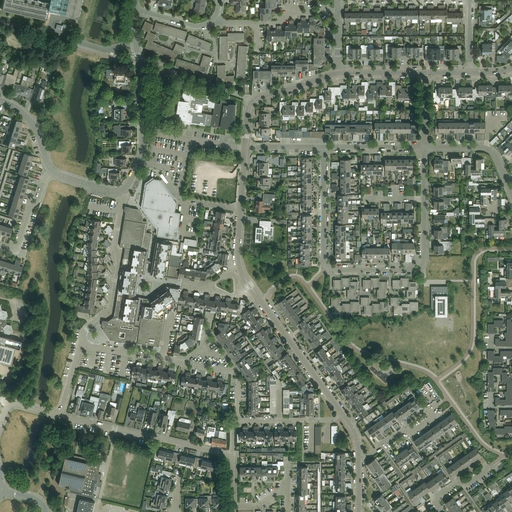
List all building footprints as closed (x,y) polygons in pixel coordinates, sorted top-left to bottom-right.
[(40,0),(3,0),(2,8),(1,10),(46,19),(48,13),(48,10),(48,9),(49,2),(40,0)] [(60,14),(77,18),(81,0),(49,0),(49,2),(48,9),(48,10),(60,12),(60,14)] [(204,14),(205,0),(191,0),(191,1),(195,2),(194,12),(204,14)] [(245,0),(230,0),(231,4),(236,4),(236,11),(245,11),(245,0)] [(480,12),(480,14),(492,14),(492,10),(492,6),(479,6),(479,12),(480,12)] [(492,18),(492,14),(480,14),(480,16),(479,17),(479,22),(492,22),(493,18),(492,18)] [(142,29),(148,31),(150,32),(153,25),(145,21),(142,29)] [(161,33),(164,25),(156,22),(153,30),(161,33)] [(169,35),(171,27),(164,25),(161,33),(169,35)] [(177,37),(179,29),(171,27),(169,35),(177,37)] [(187,32),(179,29),(177,37),(184,40),(187,32)] [(153,42),(156,35),(150,32),(148,31),(145,39),(148,40),(153,42)] [(236,41),(236,33),(228,33),(228,36),(228,41),(236,41)] [(244,33),(236,33),(236,41),(244,42),(244,33)] [(193,45),(196,37),(189,34),(186,42),(193,45)] [(324,44),(324,35),(318,35),(318,38),(314,38),(314,44),(324,44)] [(228,36),(219,36),(219,44),(228,44),(228,41),(228,36)] [(201,48),(204,40),(196,37),(193,45),(201,48)] [(152,51),(155,43),(153,42),(148,40),(145,48),(152,51)] [(211,43),(204,40),(201,48),(208,51),(211,43)] [(159,54),(163,46),(155,43),(152,51),(159,54)] [(176,43),(173,51),(178,53),(181,54),(184,47),(176,43)] [(511,51),(511,48),(506,43),(499,50),(503,54),(506,57),(508,59),(511,54),(511,51),(511,52),(511,51)] [(228,52),(228,44),(219,44),(219,52),(228,52)] [(395,57),(395,48),(395,47),(389,47),(389,45),(388,44),(385,44),(386,59),(391,59),(391,57),(395,57)] [(247,46),(238,45),(238,54),(246,54),(247,46)] [(443,60),(443,48),(443,45),(439,45),(439,49),(434,49),(434,58),(438,58),(438,60),(443,60)] [(452,49),(452,58),(456,58),(456,60),(462,60),(462,45),(457,45),(457,48),(452,48),(452,49)] [(167,57),(170,49),(163,46),(159,54),(167,57)] [(355,58),(355,49),(355,48),(350,48),(350,46),(346,46),(346,60),(352,60),(352,58),(355,58)] [(373,59),(373,49),(368,49),(368,46),(365,46),(365,48),(365,60),(370,60),(370,59),(373,59)] [(434,58),(434,49),(434,48),(428,48),(428,46),(425,46),(425,60),(431,60),(431,58),(434,58)] [(404,59),(404,47),(401,47),(401,48),(395,48),(395,57),(398,57),(398,59),(404,59)] [(413,57),(413,48),(407,48),(407,47),(404,47),(404,59),(409,59),(409,57),(413,57)] [(413,48),(413,57),(416,57),(416,59),(422,59),(422,47),(419,47),(413,47),(413,48)] [(365,60),(365,48),(362,48),(362,49),(355,49),(355,58),(359,58),(359,60),(365,60)] [(383,60),(383,49),(380,49),(380,48),(374,48),(374,49),(373,49),(373,59),(377,59),(377,60),(383,60)] [(452,58),(452,49),(446,49),(446,48),(443,48),(443,60),(449,60),(449,58),(452,58)] [(174,60),(178,53),(173,51),(170,49),(167,57),(174,60)] [(228,61),(228,52),(219,52),(219,60),(228,61)] [(246,62),(246,54),(238,54),(237,62),(246,62)] [(203,55),(201,63),(209,65),(211,58),(203,55)] [(311,70),(311,64),(308,64),(308,60),(304,60),(304,57),(302,57),(302,70),(311,70)] [(182,69),(185,61),(177,59),(175,67),(182,69)] [(190,72),(193,63),(185,61),(182,69),(190,72)] [(245,70),(246,62),(237,62),(237,70),(245,70)] [(200,66),(193,63),(190,72),(198,74),(199,71),(200,66)] [(207,73),(209,65),(201,63),(200,66),(199,71),(207,73)] [(217,65),(217,73),(226,73),(225,65),(217,65)] [(14,84),(19,70),(15,69),(13,75),(7,73),(6,76),(4,84),(9,86),(10,83),(14,84)] [(118,78),(118,86),(118,89),(122,89),(122,90),(127,90),(127,79),(125,79),(125,71),(113,71),(113,69),(106,69),(106,75),(108,75),(108,78),(118,78)] [(244,78),(245,70),(237,70),(236,78),(244,78)] [(226,76),(226,73),(217,73),(218,82),(226,81),(226,76)] [(234,76),(226,76),(226,81),(226,84),(234,84),(234,76)] [(31,97),(33,90),(27,88),(29,82),(30,82),(31,78),(27,77),(26,81),(21,95),(26,96),(25,99),(30,101),(31,97)] [(21,95),(26,81),(22,79),(20,85),(14,84),(11,95),(16,96),(17,93),(21,95)] [(41,100),(47,81),(43,80),(40,88),(34,86),(33,90),(31,97),(41,100)] [(368,82),(367,82),(361,82),(361,85),(358,85),(358,96),(364,96),(364,98),(368,98),(368,88),(368,82)] [(383,85),(383,82),(377,82),(377,85),(377,95),(380,95),(380,96),(386,96),(386,85),(383,85)] [(395,82),(394,82),(389,82),(389,85),(386,85),(386,96),(392,96),(392,95),(395,95),(395,85),(395,82)] [(346,85),(344,85),(340,85),(340,87),(337,87),(337,94),(340,94),(340,98),(343,98),(343,99),(349,99),(349,89),(346,89),(346,85)] [(358,96),(358,85),(352,85),(352,89),(349,89),(349,99),(355,99),(355,98),(358,98),(358,96)] [(377,95),(377,85),(370,85),(370,88),(368,88),(368,98),(368,99),(374,99),(374,98),(377,98),(377,95)] [(401,85),(395,85),(395,95),(395,98),(398,98),(398,99),(404,99),(404,89),(401,89),(401,85)] [(413,98),(413,85),(407,85),(407,89),(404,89),(404,99),(410,99),(410,98),(413,98)] [(485,95),(485,85),(480,85),(480,86),(478,86),(478,89),(475,89),(475,91),(475,97),(482,97),(482,95),(485,95)] [(492,89),(492,86),(491,86),(491,85),(485,85),(485,95),(489,95),(489,97),(495,97),(495,89),(492,89)] [(505,95),(505,85),(500,85),(500,86),(498,86),(498,89),(495,89),(495,97),(502,97),(502,95),(505,95)] [(337,94),(337,87),(328,87),(328,91),(325,91),(325,96),(325,101),(331,101),(331,103),(334,103),(334,94),(337,94)] [(445,99),(445,87),(440,87),(440,88),(438,88),(438,91),(435,91),(435,92),(433,92),(433,101),(435,101),(436,100),(438,102),(440,100),(444,100),(445,99)] [(452,91),(452,88),(451,88),(451,87),(445,87),(445,99),(455,99),(455,91),(452,91)] [(465,97),(465,87),(460,87),(460,88),(458,88),(458,91),(455,91),(455,99),(455,106),(458,106),(460,104),(460,101),(460,99),(462,99),(462,97),(465,97)] [(473,91),(473,88),(471,88),(471,87),(465,87),(465,97),(469,97),(469,99),(475,99),(475,97),(475,91),(473,91)] [(205,125),(207,114),(197,112),(199,105),(200,105),(201,105),(202,105),(204,105),(205,105),(206,105),(208,105),(207,107),(214,108),(216,98),(199,93),(199,94),(192,93),(192,92),(190,90),(189,90),(188,90),(187,90),(186,90),(185,91),(184,91),(184,92),(183,92),(183,93),(183,94),(183,95),(183,96),(183,97),(184,98),(185,99),(186,99),(186,100),(186,101),(179,100),(177,113),(180,114),(179,117),(177,117),(177,120),(185,122),(185,123),(188,124),(189,122),(191,122),(191,123),(205,125)] [(325,108),(325,101),(325,96),(319,96),(319,99),(316,99),(316,109),(322,109),(322,108),(325,108)] [(224,101),(221,100),(216,98),(214,108),(213,115),(207,114),(205,125),(213,126),(212,127),(216,127),(220,127),(224,101)] [(316,109),(316,99),(310,99),(310,102),(307,102),(307,113),(313,113),(313,111),(316,111),(316,109)] [(128,113),(128,104),(126,104),(126,100),(113,100),(113,105),(115,105),(115,119),(125,119),(125,113),(128,113)] [(235,124),(236,104),(230,104),(229,104),(229,102),(224,101),(220,127),(225,128),(225,129),(229,129),(234,130),(235,124)] [(283,116),(289,116),(289,105),(286,105),(286,102),(280,102),(280,115),(283,115),(283,116)] [(298,102),(292,102),(292,105),(289,105),(289,116),(295,116),(295,115),(298,115),(298,105),(298,102)] [(307,113),(307,102),(301,102),(301,105),(298,105),(298,115),(298,116),(304,116),(304,115),(307,115),(307,113)] [(273,110),(273,107),(264,107),(264,110),(256,110),(256,116),(259,116),(259,119),(272,119),(272,113),(273,110)] [(20,127),(22,122),(8,117),(7,119),(10,120),(9,123),(20,127)] [(272,125),(272,119),(259,119),(259,122),(256,122),(256,128),(259,128),(270,128),(270,125),(272,125)] [(444,134),(444,120),(435,120),(435,134),(444,134)] [(19,132),(20,127),(9,123),(8,126),(5,125),(4,128),(19,132)] [(132,132),(132,129),(128,129),(128,125),(114,125),(114,130),(116,131),(119,131),(119,136),(126,136),(126,137),(127,137),(127,136),(131,136),(131,132),(132,132)] [(17,137),(19,132),(4,128),(4,130),(9,131),(8,135),(17,137)] [(272,128),(270,128),(259,128),(259,131),(256,131),(256,137),(263,137),(263,140),(269,140),(269,137),(270,137),(270,134),(272,134),(272,128)] [(17,137),(8,135),(6,134),(4,139),(7,140),(23,145),(24,142),(22,141),(21,142),(16,140),(17,137)] [(511,151),(511,144),(506,139),(503,142),(511,151)] [(22,148),(23,145),(7,140),(5,145),(14,148),(15,145),(20,146),(20,147),(22,148)] [(132,148),(132,145),(129,145),(129,141),(119,141),(119,145),(120,145),(120,147),(122,147),(122,152),(126,152),(126,153),(127,153),(127,152),(131,152),(131,148),(132,148)] [(509,155),(511,151),(503,142),(497,148),(503,154),(505,152),(509,155)] [(124,158),(124,155),(115,155),(115,166),(120,166),(122,166),(125,166),(125,162),(126,162),(126,158),(124,158)] [(254,165),(257,165),(257,168),(268,168),(270,168),(268,168),(268,162),(267,162),(267,159),(270,157),(270,156),(257,156),(257,159),(254,159),(254,165)] [(307,160),(307,158),(298,158),(298,166),(311,166),(313,166),(313,163),(311,163),(311,160),(307,160)] [(448,172),(448,170),(448,161),(443,160),(439,160),(439,158),(435,158),(435,160),(434,160),(434,169),(439,169),(439,172),(448,172)] [(462,164),(462,158),(451,158),(451,161),(448,161),(448,170),(451,170),(451,163),(457,163),(457,167),(462,167),(462,164)] [(471,164),(468,164),(465,164),(466,170),(463,170),(463,175),(471,175),(471,169),(471,164)] [(120,176),(120,172),(117,172),(117,168),(108,168),(108,174),(104,174),(104,175),(104,180),(110,180),(111,180),(114,180),(115,180),(119,180),(119,176),(120,176)] [(268,174),(268,168),(257,168),(257,171),(254,171),(254,178),(260,178),(271,178),(273,178),(273,177),(272,177),(272,174),(270,174),(268,174)] [(481,177),(481,169),(476,169),(471,169),(471,175),(474,175),(474,176),(476,177),(477,177),(481,177)] [(216,175),(217,173),(213,173),(212,180),(210,180),(210,183),(216,184),(216,182),(219,182),(219,183),(222,183),(224,183),(225,175),(223,175),(219,174),(219,175),(216,175)] [(271,183),(271,178),(260,178),(260,180),(257,180),(257,187),(261,187),(261,190),(270,190),(270,183),(273,183),(271,183)] [(176,203),(160,180),(154,179),(153,179),(154,179),(147,184),(143,207),(157,227),(159,227),(157,236),(176,239),(180,213),(175,212),(176,203)] [(26,189),(27,184),(17,181),(16,183),(18,183),(17,186),(26,189)] [(452,183),(443,183),(443,187),(434,187),(434,195),(443,195),(443,194),(447,194),(447,187),(452,187),(452,183)] [(23,198),(24,193),(14,190),(13,193),(15,193),(14,196),(23,198)] [(270,209),(270,205),(272,205),(272,198),(274,198),(274,194),(263,193),(263,197),(265,197),(264,202),(263,202),(263,201),(257,200),(256,212),(262,212),(263,209),(270,209)] [(486,204),(486,198),(486,194),(481,194),(481,200),(477,200),(476,204),(480,204),(486,204)] [(442,201),(434,201),(434,208),(444,208),(444,204),(450,204),(450,198),(442,198),(442,201)] [(20,208),(21,203),(11,200),(10,202),(12,203),(11,205),(20,208)] [(311,207),(311,204),(303,204),(299,204),(299,206),(303,206),(303,209),(301,209),(301,212),(307,212),(307,209),(313,209),(313,207),(311,207)] [(480,210),(480,207),(480,204),(476,204),(474,204),(474,205),(469,205),(469,213),(474,213),(480,213),(480,210)] [(126,209),(125,211),(124,219),(127,220),(127,223),(124,222),(120,246),(125,247),(114,317),(108,321),(102,320),(101,326),(110,338),(116,339),(118,328),(117,328),(118,323),(129,325),(130,322),(133,323),(134,320),(135,320),(136,315),(137,315),(137,310),(139,298),(134,297),(138,271),(143,272),(150,235),(144,234),(146,223),(141,222),(142,216),(138,211),(129,209),(126,209)] [(16,218),(18,213),(8,210),(7,212),(9,213),(8,215),(16,218)] [(307,215),(307,212),(301,212),(301,218),(299,218),(299,220),(299,221),(311,221),(313,221),(313,218),(311,218),(311,215),(307,215)] [(445,215),(434,215),(434,223),(445,223),(445,215)] [(485,224),(485,218),(474,218),(474,223),(475,223),(475,227),(485,227),(485,224)] [(101,221),(91,219),(87,219),(87,221),(86,224),(87,224),(86,226),(90,227),(100,228),(101,221)] [(255,227),(254,241),(262,242),(263,235),(272,235),(273,227),(270,226),(271,221),(262,221),(262,228),(255,227)] [(99,235),(100,228),(90,227),(89,234),(99,235)] [(450,233),(450,227),(440,227),(440,230),(434,230),(434,237),(436,237),(436,238),(437,238),(437,237),(442,237),(442,233),(450,233)] [(222,234),(213,233),(210,232),(209,238),(212,238),(227,240),(227,239),(226,237),(222,237),(222,234)] [(98,243),(99,235),(89,234),(88,241),(98,243)] [(182,256),(171,254),(173,244),(178,245),(178,242),(164,239),(163,242),(156,241),(153,262),(175,266),(180,267),(182,256)] [(97,250),(98,243),(88,241),(87,244),(84,244),(83,248),(84,248),(97,250)] [(450,248),(450,247),(450,241),(441,241),(441,245),(434,245),(434,253),(437,253),(438,253),(443,253),(443,248),(450,248)] [(220,245),(211,243),(209,243),(208,244),(208,247),(208,248),(225,251),(225,249),(224,248),(220,247),(220,245)] [(176,253),(178,245),(173,244),(171,254),(182,256),(182,253),(179,253),(176,253)] [(98,250),(97,250),(84,248),(83,255),(88,256),(97,257),(98,250)] [(345,255),(345,252),(336,252),(336,258),(336,261),(341,261),(341,258),(349,258),(349,255),(345,255)] [(98,257),(97,257),(88,256),(87,263),(88,263),(97,264),(98,257)] [(309,261),(309,259),(301,259),(301,258),(299,258),(299,264),(296,264),(296,267),(305,267),(305,264),(311,264),(311,261),(309,261)] [(14,274),(18,260),(15,259),(14,264),(11,263),(8,272),(14,274)] [(20,275),(22,267),(19,266),(21,261),(18,260),(14,274),(20,275)] [(8,272),(11,263),(6,261),(1,275),(4,276),(6,271),(8,272)] [(173,277),(175,266),(153,262),(151,273),(173,277)] [(219,268),(224,264),(212,262),(210,264),(215,271),(220,268),(219,268)] [(98,264),(97,264),(88,263),(87,270),(88,270),(97,272),(98,264)] [(211,275),(215,271),(210,264),(208,265),(206,278),(211,274),(211,275)] [(98,272),(97,272),(88,270),(87,277),(89,278),(89,277),(97,279),(98,272)] [(99,279),(97,279),(89,277),(89,278),(87,285),(97,286),(99,279)] [(341,278),(341,280),(341,286),(349,286),(349,281),(350,281),(349,278),(341,278)] [(379,281),(379,278),(371,278),(371,280),(371,286),(379,286),(379,281)] [(408,281),(409,281),(409,278),(400,278),(400,280),(401,280),(400,286),(401,286),(408,286),(408,281)] [(341,280),(333,280),(333,288),(341,288),(341,286),(341,280)] [(371,280),(363,280),(363,288),(371,288),(371,286),(371,280)] [(401,280),(400,280),(392,280),(392,288),(401,288),(401,286),(400,286),(401,280)] [(358,282),(350,281),(349,281),(349,286),(349,289),(349,290),(356,290),(358,290),(358,282)] [(387,290),(387,281),(379,281),(379,286),(379,289),(379,290),(385,290),(387,290)] [(417,290),(417,282),(409,281),(408,281),(408,286),(408,289),(408,290),(415,290),(417,290)] [(96,293),(97,286),(87,285),(86,292),(96,293)] [(448,286),(431,286),(431,309),(435,309),(435,317),(448,317),(448,286)] [(178,305),(180,295),(181,290),(167,287),(159,293),(156,289),(154,291),(157,295),(149,300),(144,299),(140,326),(139,326),(138,326),(137,326),(137,327),(136,327),(135,327),(135,328),(134,329),(134,330),(127,329),(126,329),(124,341),(127,342),(129,342),(129,341),(131,341),(131,343),(138,344),(139,343),(140,343),(140,341),(143,341),(146,341),(145,344),(159,346),(165,310),(171,305),(178,307),(178,305)] [(501,292),(501,287),(496,287),(496,290),(493,290),(493,297),(501,297),(501,292)] [(356,298),(356,290),(349,290),(349,289),(347,289),(347,298),(356,298)] [(385,298),(385,290),(379,290),(379,289),(377,289),(377,298),(385,298)] [(415,298),(415,290),(408,290),(408,289),(407,289),(406,298),(415,298)] [(95,301),(96,293),(86,292),(85,299),(95,301)] [(511,298),(511,292),(501,292),(501,297),(506,297),(506,304),(511,304),(511,298)] [(281,308),(292,299),(291,297),(287,300),(285,298),(278,303),(281,308)] [(331,306),(334,306),(334,305),(340,305),(340,297),(331,297),(331,306)] [(369,297),(361,297),(361,306),(364,306),(364,305),(369,305),(369,297)] [(399,297),(390,297),(390,306),(394,306),(394,305),(399,305),(399,297)] [(94,307),(95,301),(85,299),(84,306),(85,306),(88,307),(91,307),(90,313),(93,314),(97,312),(97,308),(94,307)] [(239,312),(245,308),(243,305),(246,302),(245,300),(241,299),(240,305),(233,304),(232,313),(231,315),(237,316),(238,314),(238,312),(239,312)] [(284,312),(292,307),(290,304),(294,301),(292,299),(281,308),(284,312)] [(359,302),(350,302),(350,303),(351,303),(351,310),(359,310),(359,302)] [(388,302),(380,302),(380,303),(380,310),(388,310),(388,302)] [(418,310),(418,302),(410,302),(410,303),(410,310),(418,310)] [(351,303),(350,303),(342,303),(342,305),(343,305),(343,312),(351,312),(351,310),(351,303)] [(380,303),(372,303),(372,305),(372,312),(380,312),(380,310),(380,303)] [(410,303),(402,303),(402,305),(402,312),(410,312),(410,310),(410,303)] [(343,305),(342,305),(340,305),(334,305),(334,306),(334,314),(343,314),(343,312),(343,305)] [(372,305),(369,305),(364,305),(364,306),(364,314),(372,314),(372,312),(372,305)] [(402,305),(399,305),(394,305),(394,306),(394,314),(402,314),(402,312),(402,305)] [(288,317),(299,309),(298,307),(294,310),(292,307),(284,312),(288,317)] [(244,319),(256,310),(255,309),(254,309),(250,311),(249,309),(247,310),(245,308),(239,312),(238,312),(238,314),(241,315),(244,319)] [(291,321),(298,316),(296,314),(301,311),(299,309),(288,317),(291,321)] [(257,312),(256,310),(244,319),(247,323),(255,318),(253,316),(257,313),(257,312)] [(296,325),(306,318),(304,316),(300,319),(298,316),(291,321),(294,326),(296,325)] [(300,329),(307,324),(305,321),(309,318),(308,316),(306,318),(296,325),(300,329)] [(250,328),(263,319),(262,318),(260,317),(257,320),(255,318),(247,323),(250,328)] [(264,321),(263,319),(250,328),(254,332),(261,327),(260,324),(263,322),(264,321)] [(228,327),(228,324),(219,322),(218,328),(219,328),(218,334),(228,327)] [(303,334),(314,326),(313,324),(311,325),(309,323),(307,324),(300,329),(303,334)] [(306,338),(314,333),(312,331),(316,328),(314,326),(303,334),(306,338)] [(219,340),(227,334),(225,332),(229,329),(229,328),(228,327),(218,334),(216,335),(219,340)] [(258,338),(270,330),(269,328),(268,328),(264,331),(263,328),(255,334),(258,338)] [(271,331),(270,330),(258,338),(261,343),(269,337),(268,335),(271,332),(271,331)] [(326,331),(321,335),(310,343),(313,348),(320,343),(318,340),(328,333),(326,331)] [(310,343),(321,335),(320,333),(315,336),(314,333),(306,338),(310,343)] [(222,344),(234,335),(233,334),(232,334),(228,336),(227,334),(219,340),(222,344)] [(0,361),(10,364),(15,348),(19,349),(21,341),(0,335),(0,361)] [(225,349),(233,343),(231,341),(235,338),(235,337),(234,335),(222,344),(225,349)] [(504,346),(504,341),(499,341),(499,336),(497,336),(497,338),(495,338),(495,346),(504,346)] [(193,342),(198,339),(186,337),(183,338),(189,346),(194,343),(193,342)] [(264,347),(277,338),(275,337),(274,337),(271,339),(269,337),(261,343),(264,347)] [(189,346),(183,338),(181,340),(179,352),(180,352),(184,349),(185,349),(189,346)] [(278,340),(277,338),(264,347),(267,351),(275,346),(274,344),(277,341),(278,340)] [(228,353),(241,344),(240,343),(238,343),(235,345),(233,343),(225,349),(228,353)] [(232,357),(239,352),(241,351),(239,349),(241,347),(242,346),(241,344),(228,353),(232,357)] [(271,356),(283,347),(282,346),(281,346),(277,348),(275,346),(267,351),(271,356)] [(284,349),(283,347),(271,356),(274,361),(282,355),(280,352),(284,350),(284,349)] [(318,358),(325,352),(322,348),(315,353),(318,358)] [(235,362),(247,353),(246,352),(244,351),(241,354),(239,352),(232,357),(235,362)] [(322,362),(328,358),(329,357),(325,352),(318,358),(322,362)] [(290,358),(287,353),(277,361),(280,365),(290,358)] [(325,367),(332,362),(335,360),(331,355),(329,357),(328,358),(322,362),(325,367)] [(239,368),(251,359),(251,358),(249,358),(246,361),(244,358),(236,363),(239,368)] [(294,362),(290,358),(280,365),(284,369),(286,368),(294,362)] [(242,373),(250,367),(249,365),(252,362),(253,361),(251,359),(239,368),(242,373)] [(354,359),(343,364),(345,368),(355,363),(354,359)] [(297,367),(294,362),(286,368),(289,372),(297,367)] [(328,371),(335,366),(332,362),(325,367),(328,371)] [(332,376),(339,371),(342,369),(338,364),(335,366),(328,371),(332,376)] [(380,371),(389,378),(395,371),(397,369),(393,366),(389,371),(384,367),(380,371)] [(246,377),(258,368),(257,367),(256,367),(252,369),(250,367),(242,373),(246,377)] [(300,371),(297,367),(289,372),(292,377),(300,371)] [(259,370),(258,368),(246,377),(249,381),(257,381),(257,376),(255,374),(259,371),(259,370)] [(303,375),(300,371),(292,377),(295,381),(303,375)] [(335,381),(342,375),(339,371),(332,376),(335,381)] [(186,387),(189,372),(187,372),(186,373),(185,377),(182,377),(182,378),(179,377),(177,390),(180,390),(181,386),(186,387)] [(306,380),(303,375),(295,381),(301,388),(306,385),(304,382),(306,380)] [(338,385),(345,380),(346,382),(348,380),(347,379),(345,380),(342,375),(335,381),(338,385)] [(313,393),(313,389),(311,387),(309,389),(307,387),(306,385),(301,388),(302,391),(298,391),(298,393),(304,393),(304,398),(313,398),(313,393)] [(344,395),(355,387),(354,385),(350,388),(348,385),(340,390),(344,395)] [(347,399),(354,394),(352,392),(357,389),(355,387),(344,395),(347,399)] [(71,403),(70,407),(73,408),(73,411),(77,412),(79,406),(81,400),(81,398),(82,398),(83,392),(77,390),(76,397),(77,397),(76,403),(75,403),(71,402),(71,403)] [(350,404),(362,396),(363,395),(361,393),(359,395),(357,392),(354,394),(347,399),(350,404)] [(102,419),(107,399),(109,400),(110,397),(101,395),(100,397),(99,397),(98,402),(102,403),(101,409),(99,408),(97,417),(102,419)] [(354,409),(361,403),(359,401),(363,398),(362,396),(350,404),(354,409)] [(511,405),(511,396),(506,396),(506,399),(503,399),(503,405),(511,405)] [(120,409),(123,398),(119,397),(117,404),(110,402),(107,413),(114,415),(115,408),(116,408),(120,409)] [(81,400),(79,406),(82,406),(81,412),(82,412),(82,413),(85,414),(85,413),(86,414),(89,403),(84,401),(84,398),(82,398),(81,398),(81,400)] [(414,398),(410,401),(416,409),(420,406),(414,398)] [(89,403),(86,414),(88,414),(87,415),(91,416),(91,415),(92,415),(94,409),(97,410),(97,409),(98,402),(90,400),(89,403)] [(411,412),(416,409),(410,401),(406,404),(411,412)] [(357,413),(368,405),(367,403),(363,406),(361,403),(354,409),(357,413)] [(159,405),(154,404),(152,411),(150,411),(147,423),(149,423),(149,424),(152,425),(153,424),(154,424),(156,417),(157,418),(159,405)] [(360,418),(368,413),(366,410),(370,407),(371,406),(370,404),(368,405),(357,413),(360,418)] [(407,415),(411,412),(406,404),(402,407),(407,415)] [(136,420),(139,406),(136,406),(135,410),(131,409),(129,418),(136,420)] [(139,406),(136,420),(142,421),(145,410),(141,409),(142,407),(139,406)] [(403,418),(407,415),(402,407),(398,410),(403,418)] [(167,415),(161,414),(158,425),(165,427),(167,419),(170,419),(172,413),(172,411),(168,410),(167,415)] [(399,421),(403,418),(398,410),(393,413),(398,419),(399,421)] [(494,410),(488,410),(484,410),(484,413),(488,413),(488,419),(489,419),(494,419),(494,410)] [(394,422),(398,419),(393,413),(392,412),(388,414),(394,422)] [(390,425),(394,422),(388,414),(384,417),(390,425)] [(457,422),(452,414),(447,417),(453,425),(457,422)] [(385,428),(390,425),(384,417),(380,420),(385,428)] [(453,425),(447,417),(443,420),(449,428),(453,425)] [(176,429),(188,432),(189,428),(193,429),(196,419),(191,418),(191,420),(182,418),(181,418),(179,419),(179,420),(179,421),(178,421),(176,429)] [(381,431),(385,428),(380,420),(376,423),(381,431)] [(449,428),(443,420),(439,423),(445,431),(449,428)] [(377,434),(381,431),(376,423),(371,426),(377,434)] [(445,431),(439,423),(435,426),(441,434),(445,431)] [(205,429),(204,429),(205,429),(205,428),(205,427),(205,426),(204,426),(203,426),(203,427),(202,427),(202,428),(202,429),(197,427),(196,433),(203,435),(206,436),(207,430),(205,429)] [(219,435),(218,435),(214,435),(215,432),(214,432),(214,427),(208,426),(206,436),(210,436),(208,442),(212,443),(211,444),(217,445),(219,435)] [(245,441),(245,426),(244,426),(243,427),(243,431),(240,431),(240,435),(237,435),(237,442),(240,442),(240,441),(245,441)] [(378,436),(377,434),(371,426),(364,432),(368,438),(372,435),(373,437),(375,436),(379,441),(381,439),(378,436)] [(441,434),(435,426),(431,429),(436,437),(441,434)] [(436,437),(431,429),(427,432),(432,440),(436,437)] [(217,445),(226,447),(226,431),(225,431),(225,432),(220,430),(219,430),(218,435),(219,435),(217,445)] [(432,440),(427,432),(423,435),(428,443),(432,440)] [(428,443),(423,435),(418,438),(424,446),(428,443)] [(424,446),(418,438),(414,441),(418,446),(420,449),(424,446)] [(417,453),(412,446),(411,445),(407,448),(413,456),(417,453)] [(476,447),(471,451),(477,458),(481,455),(476,447)] [(413,456),(407,448),(403,451),(408,459),(413,456)] [(165,459),(167,450),(163,449),(162,450),(159,450),(159,451),(156,450),(155,452),(154,457),(158,458),(158,457),(165,459)] [(176,461),(178,453),(174,452),(174,453),(171,452),(171,451),(167,450),(165,459),(176,461)] [(408,459),(403,451),(399,454),(404,462),(408,459)] [(473,462),(477,458),(471,451),(467,454),(473,462)] [(186,464),(188,456),(184,455),(184,456),(181,455),(181,454),(178,453),(176,461),(175,463),(179,463),(179,462),(186,464)] [(404,462),(399,454),(394,457),(400,465),(404,462)] [(469,464),(473,462),(467,454),(463,456),(469,464)] [(102,462),(74,455),(73,459),(65,457),(59,485),(67,487),(66,491),(94,498),(94,495),(93,495),(95,486),(101,487),(102,484),(99,484),(99,482),(100,482),(99,482),(101,474),(98,473),(100,464),(102,465),(102,462)] [(197,466),(199,458),(195,457),(195,458),(192,457),(192,456),(188,456),(186,464),(193,465),(193,467),(197,468),(197,466)] [(465,467),(469,464),(463,456),(459,460),(465,467)] [(208,469),(210,461),(206,460),(205,461),(202,460),(203,459),(199,458),(197,466),(208,469)] [(370,469),(378,463),(375,459),(367,464),(370,469)] [(460,470),(465,467),(459,460),(455,463),(460,470)] [(218,471),(220,465),(217,464),(217,463),(214,463),(214,462),(210,461),(208,469),(218,471)] [(278,476),(278,469),(280,469),(280,465),(283,465),(283,461),(278,461),(278,464),(273,464),(273,476),(278,476)] [(373,473),(381,467),(378,463),(370,469),(373,473)] [(456,473),(460,470),(455,463),(451,465),(456,473)] [(452,476),(456,473),(451,465),(446,468),(452,476)] [(376,477),(382,472),(384,471),(381,467),(373,473),(376,477)] [(169,478),(171,472),(160,469),(159,475),(160,477),(162,477),(161,482),(171,485),(171,481),(171,479),(169,478)] [(442,471),(438,474),(444,482),(448,479),(442,471)] [(377,482),(385,476),(382,472),(376,477),(374,478),(377,482)] [(440,485),(444,482),(438,474),(434,477),(440,485)] [(380,486),(388,481),(385,476),(377,482),(380,486)] [(435,488),(440,485),(434,477),(430,480),(435,488)] [(431,491),(435,488),(430,480),(426,483),(430,490),(431,491)] [(383,491),(391,485),(388,481),(380,486),(383,491)] [(170,488),(171,485),(161,482),(160,485),(158,485),(157,490),(163,492),(163,489),(169,490),(169,488),(170,488)] [(430,490),(426,483),(424,482),(421,485),(426,493),(430,490)] [(475,491),(478,495),(487,488),(484,484),(475,491)] [(422,496),(426,493),(421,485),(416,488),(422,496)] [(418,499),(422,496),(416,488),(412,491),(418,499)] [(167,502),(167,499),(167,498),(167,496),(162,495),(163,492),(157,490),(155,490),(154,496),(155,496),(155,499),(167,502)] [(414,502),(418,499),(412,491),(408,494),(414,502)] [(377,504),(385,498),(381,494),(374,500),(377,504)] [(509,504),(511,502),(509,500),(505,494),(501,497),(507,505),(510,510),(511,509),(509,504)] [(211,506),(211,495),(205,495),(205,498),(200,498),(200,506),(201,506),(201,507),(201,508),(203,508),(204,507),(204,506),(211,506)] [(507,505),(501,497),(500,496),(496,499),(497,500),(502,508),(504,507),(508,511),(510,510),(507,505)] [(225,497),(220,497),(218,497),(218,498),(212,498),(212,503),(214,503),(214,506),(215,506),(215,507),(215,508),(217,508),(218,507),(218,506),(225,506),(225,497)] [(448,507),(456,501),(453,497),(445,503),(448,507)] [(197,506),(197,498),(186,498),(186,506),(187,506),(187,507),(188,508),(189,508),(190,507),(190,506),(197,506)] [(380,508),(387,502),(385,498),(377,504),(380,508)] [(92,511),(95,502),(80,499),(77,511),(76,511),(92,511)] [(166,505),(167,502),(155,499),(154,502),(151,502),(150,507),(159,509),(159,506),(165,508),(165,505),(166,505)] [(501,511),(500,510),(502,508),(497,500),(492,503),(498,511),(501,511)] [(451,511),(459,506),(456,501),(448,507),(451,511)] [(382,511),(389,508),(390,506),(387,502),(380,508),(382,511)] [(498,511),(492,503),(491,504),(488,506),(492,511),(498,511)]
